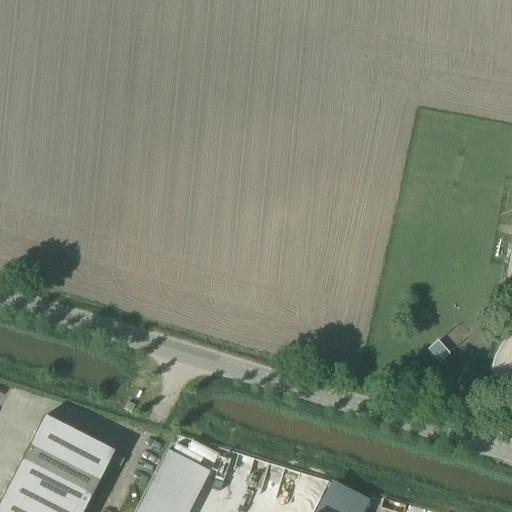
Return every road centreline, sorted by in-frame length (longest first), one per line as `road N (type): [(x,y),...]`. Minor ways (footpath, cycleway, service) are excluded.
road 1 (unclassified): [(231,368),(511,454)]
road 2 (unclassified): [(231,368),(0,298)]
